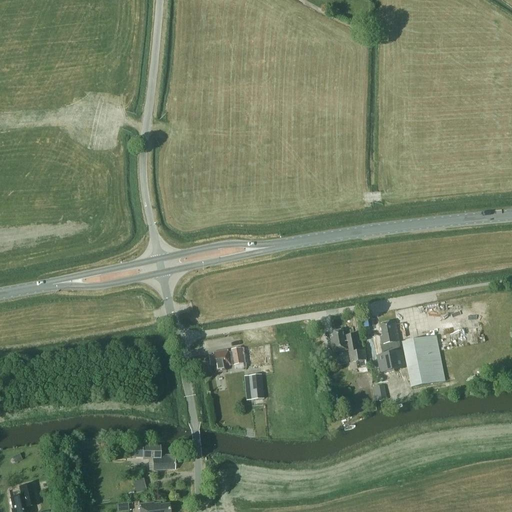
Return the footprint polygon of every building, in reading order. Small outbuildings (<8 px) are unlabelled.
[(380,337),(374,338),(381,373),(406,368),(399,333),(398,333),(397,334),(395,321),(380,324),(383,337),(380,337)] [(348,350),(350,364),(355,363),(356,369),(366,368),(364,351),(358,352),(355,334),(343,336),(342,331),(333,332),(334,337),(331,338),(333,352),(338,352),(339,355),(343,354),(342,351),(348,350)] [(465,333),(444,336),(445,350),(467,347),(465,333)] [(446,381),(442,360),(437,337),(403,343),(412,388),(446,381)] [(244,367),(265,366),(264,346),(243,347),(244,367)] [(240,349),(235,349),(231,352),(231,354),(227,355),(227,351),(213,353),(213,356),(209,357),(210,366),(215,366),(216,372),(225,371),(225,367),(243,364),(240,349)] [(264,400),(261,375),(248,376),(251,401),(264,400)] [(143,459),(153,460),(153,471),(175,470),(175,456),(160,456),(160,447),(143,446),(143,459)] [(71,454),(73,466),(82,465),(80,453),(71,454)] [(22,460),(19,454),(12,458),(15,464),(22,460)] [(137,493),(147,490),(143,478),(133,481),(137,493)] [(36,506),(31,485),(19,488),(21,497),(10,499),(12,510),(11,510),(11,511),(29,511),(28,507),(36,506)] [(153,503),(139,505),(139,511),(169,511),(169,505),(160,506),(159,504),(153,505),(153,503)]
